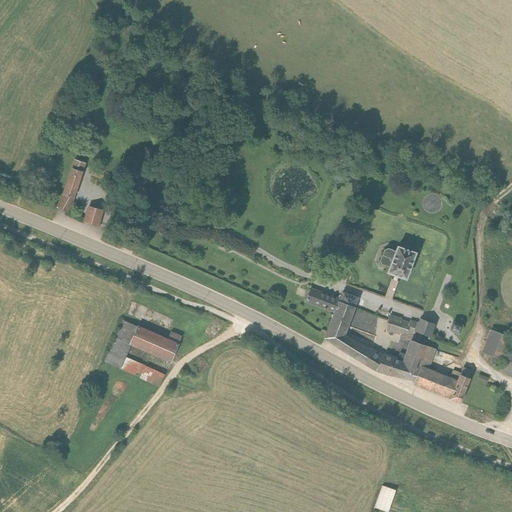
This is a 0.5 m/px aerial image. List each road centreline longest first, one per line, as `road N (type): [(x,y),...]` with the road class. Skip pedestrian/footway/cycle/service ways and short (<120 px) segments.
road 1 (tertiary): [(0,215),(265,330),(371,391),(511,453)]
road 2 (track): [(254,325),(203,365),(71,511)]
road 3 (track): [(476,363),(489,318),(486,241),(511,205)]
